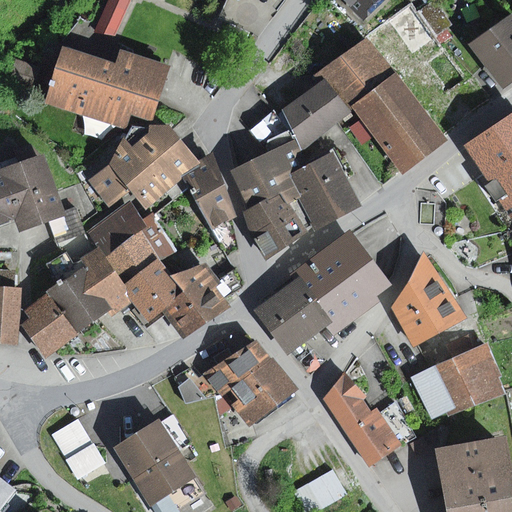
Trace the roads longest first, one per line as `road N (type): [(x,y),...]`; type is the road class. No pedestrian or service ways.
road 1 (residential): [(247,312),(133,376),(23,401)]
road 2 (residential): [(391,196),(412,234),(405,271),(315,402)]
road 3 (residential): [(391,196),(297,257),(247,312)]
road 4 (residential): [(218,132),(232,92),(301,0)]
road 5 (residential): [(511,105),(391,196)]
road 6 (residential): [(315,402),(252,454),(248,487),(260,511)]
road 7 (residential): [(23,401),(33,455),(94,511)]
road 8 (residential): [(392,511),(315,402)]
